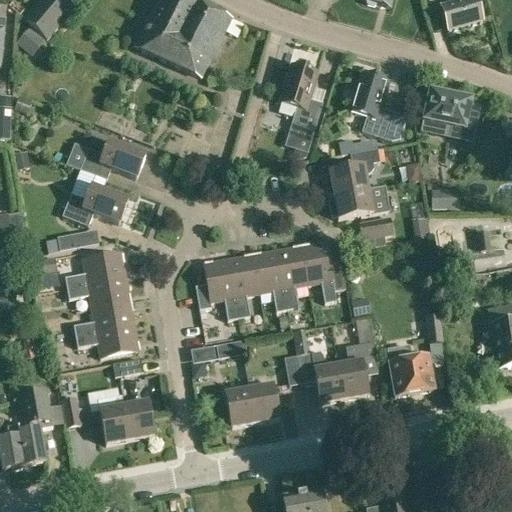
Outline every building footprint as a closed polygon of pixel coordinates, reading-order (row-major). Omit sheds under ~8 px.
[(47,0),(41,0),(24,22),(48,42),(68,17),(47,0)] [(160,0),(136,49),(168,65),(198,6),(185,0),(160,0)] [(364,0),(363,3),(367,4),(368,7),(374,8),(377,7),(389,10),(391,0),(364,0)] [(441,8),(448,35),(483,25),(475,0),(469,0),(468,1),(467,0),(445,0),(447,6),(441,8)] [(198,6),(168,65),(201,81),(230,22),(198,6)] [(243,42),(251,28),(240,21),(232,35),(243,42)] [(44,45),(28,33),(18,46),(34,58),(44,45)] [(322,107),(309,103),(318,77),(291,70),(279,106),(296,111),(291,126),(314,133),(322,107)] [(380,112),(388,85),(361,77),(350,115),(366,121),(362,136),(385,143),(393,116),(380,112)] [(424,125),(465,134),(472,105),(430,96),(424,125)] [(0,100),(0,104),(0,110),(10,111),(10,100),(0,100)] [(31,105),(19,100),(14,111),(27,116),(31,105)] [(10,111),(0,110),(0,142),(8,143),(10,111)] [(136,182),(145,159),(108,144),(103,158),(88,152),(80,173),(106,183),(110,172),(136,182)] [(365,145),(346,149),(347,157),(349,157),(354,156),(377,152),(376,148),(366,150),(365,145)] [(326,179),(324,181),(326,196),(329,198),(333,197),(333,199),(368,193),(365,178),(369,177),(373,172),(372,167),(379,166),(377,152),(367,154),(354,156),(349,157),(352,171),(329,175),(329,178),(326,179)] [(28,171),(26,155),(14,157),(17,173),(28,171)] [(128,203),(91,189),(85,203),(70,197),(62,218),(88,228),(93,217),(119,227),(128,203)] [(368,193),(333,199),(334,201),(330,202),(328,205),(331,219),(333,221),(337,220),(338,223),(388,214),(384,191),(368,193)] [(435,192),(435,208),(463,207),(463,191),(435,192)] [(12,217),(13,193),(1,192),(0,217),(12,217)] [(362,243),(393,238),(390,221),(359,226),(362,243)] [(0,232),(0,256),(14,254),(10,231),(0,232)] [(95,234),(57,241),(60,255),(97,248),(95,234)] [(325,246),(300,251),(308,289),(320,287),(324,307),(336,305),(325,246)] [(300,251),(276,255),(287,314),(298,312),(294,291),(308,289),(300,251)] [(276,255),(252,259),(259,298),(272,295),(276,316),(287,314),(276,255)] [(64,281),(66,292),(125,281),(121,257),(82,264),(84,277),(64,281)] [(252,259),(228,263),(238,323),(250,321),(246,300),(259,298),(252,259)] [(55,262),(34,266),(36,279),(57,275),(55,262)] [(238,323),(228,263),(203,268),(206,287),(194,290),(199,313),(211,311),(210,307),(224,304),(227,325),(238,323)] [(88,300),(91,313),(130,306),(125,281),(66,292),(68,303),(88,300)] [(13,295),(0,297),(0,317),(17,315),(13,295)] [(367,301),(348,305),(351,320),(370,317),(367,301)] [(73,329),(75,341),(134,330),(130,306),(91,313),(93,326),(73,329)] [(511,308),(488,313),(490,329),(488,329),(496,372),(511,368),(511,308)] [(441,344),(443,343),(440,317),(425,320),(428,347),(429,346),(441,344)] [(287,330),(285,319),(278,321),(280,332),(287,330)] [(134,330),(75,341),(77,352),(97,348),(100,362),(138,355),(134,330)] [(294,335),(298,357),(307,355),(303,333),(294,335)] [(39,358),(37,343),(28,345),(30,359),(39,358)] [(216,349),(218,363),(246,358),(243,344),(216,349)] [(349,365),(338,367),(344,401),(368,397),(365,374),(378,372),(374,345),(347,349),(349,365)] [(389,365),(395,400),(434,394),(428,359),(410,362),(408,350),(388,353),(389,365)] [(307,355),(298,357),(303,384),(316,382),(320,405),(344,401),(338,367),(327,368),(320,355),(313,356),(312,354),(307,355)] [(298,357),(285,359),(290,387),(303,384),(298,357)] [(112,368),(115,381),(142,376),(140,363),(112,368)] [(273,388),(249,393),(256,427),(279,423),(273,388)] [(17,436),(18,440),(0,443),(0,463),(2,473),(45,465),(40,432),(53,430),(46,392),(18,397),(24,435),(17,436)] [(256,427),(249,393),(224,397),(230,431),(256,427)] [(122,399),(97,404),(99,413),(105,448),(130,444),(123,409),(122,399)] [(75,401),(63,404),(68,431),(80,429),(75,401)] [(123,409),(130,444),(154,439),(147,405),(123,409)] [(511,458),(503,461),(506,481),(510,500),(511,499),(511,458)] [(402,479),(403,487),(407,511),(450,511),(447,496),(433,499),(429,474),(402,479)] [(380,511),(407,511),(403,487),(377,492),(380,511)] [(322,511),(318,491),(282,497),(284,511),(322,511)]
